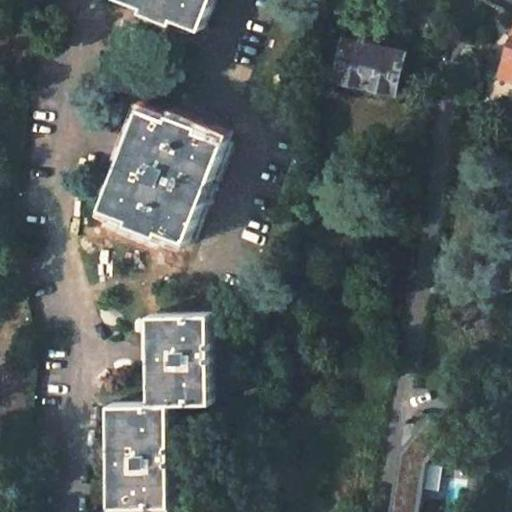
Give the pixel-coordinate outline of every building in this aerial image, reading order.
[(135,0),(148,5),(147,9),(177,21),(179,16),(206,28),(217,0),(135,0)] [(347,37),(337,79),(399,93),(408,51),(347,37)] [(511,46),(503,74),(511,76),(511,46)] [(145,106),(105,206),(133,217),(131,221),(162,233),(164,228),(191,239),(215,178),(231,139),(227,138),(228,133),(219,129),(217,134),(203,128),(205,123),(174,111),(172,117),(145,106)] [(122,511),(176,511),(175,401),(215,401),(214,312),(160,313),(162,402),(121,402),(123,504),(122,511)] [(421,511),(428,463),(458,467),(463,434),(438,430),(440,415),(418,412),(412,461),(404,460),(397,511),(421,511)]
